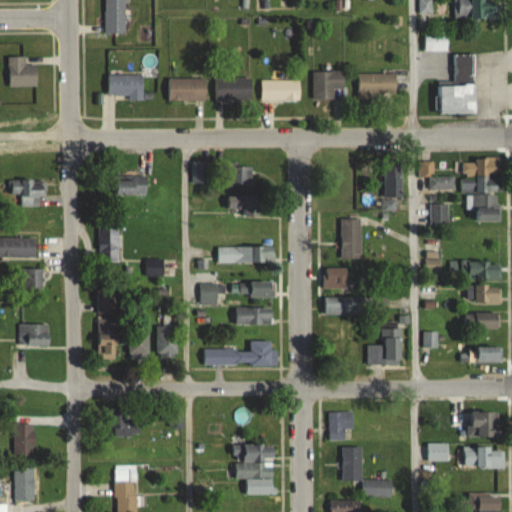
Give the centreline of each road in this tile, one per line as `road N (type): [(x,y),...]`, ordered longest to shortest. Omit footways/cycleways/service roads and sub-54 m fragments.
road 1 (residential): [(75,511),(68,0)]
road 2 (residential): [(511,138),(71,138)]
road 3 (residential): [(511,383),(76,387)]
road 4 (residential): [(306,511),(302,137)]
